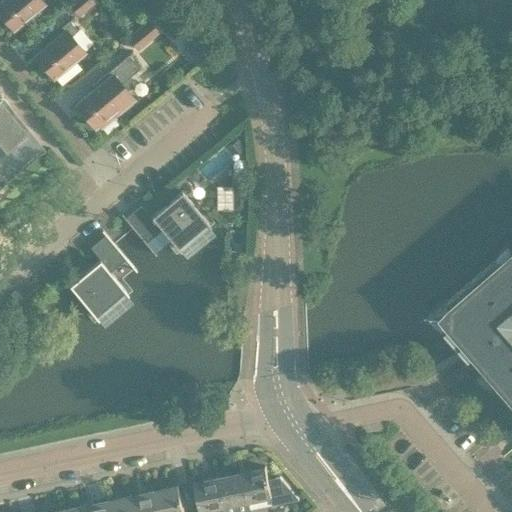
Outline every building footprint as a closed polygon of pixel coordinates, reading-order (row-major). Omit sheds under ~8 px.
[(41,0),(0,0),(0,12),(0,16),(6,24),(9,23),(13,28),(16,25),(19,28),(33,16),(30,13),(44,2),(41,0)] [(78,14),(94,0),(71,0),(68,2),(78,14)] [(71,35),(77,29),(69,19),(61,25),(64,28),(34,53),(40,61),(38,63),(47,73),(49,71),(53,76),(57,73),(59,77),(73,65),(71,62),(84,51),(71,35)] [(137,48),(159,31),(149,19),(128,37),(137,48)] [(196,63),(208,54),(193,37),(182,47),(196,63)] [(121,83),(140,67),(128,53),(102,75),(105,78),(75,103),(81,110),(79,112),(88,122),(90,120),(94,126),(98,123),(100,126),(134,98),(121,83)] [(0,183),(4,180),(36,154),(34,152),(38,148),(0,101),(0,183)] [(238,139),(232,144),(238,152),(244,147),(238,139)] [(232,186),(232,209),(244,210),(244,186),(232,186)] [(177,247),(208,221),(182,190),(150,216),(140,204),(124,217),(145,242),(161,228),(177,247)] [(110,271),(126,258),(106,233),(90,246),(100,258),(68,284),(94,316),(125,290),(110,271)] [(511,250),(508,247),(433,312),(463,348),(429,369),(347,387),(350,401),(412,387),(425,393),(428,380),(469,355),(472,358),(490,347),(499,361),(485,373),(511,404),(511,429),(494,445),(504,457),(511,450),(511,250)] [(266,480),(263,467),(241,471),(247,501),(269,497),(271,505),(295,500),(296,500),(297,499),(278,478),(266,480)] [(224,506),(247,501),(241,471),(217,476),(224,506)] [(225,511),(224,506),(217,476),(194,481),(200,511),(225,511)] [(184,511),(178,485),(153,490),(157,511),(184,511)] [(157,511),(153,490),(129,495),(132,511),(157,511)] [(108,511),(132,511),(129,495),(106,500),(108,511)] [(84,511),(108,511),(106,500),(82,505),(84,511)]
